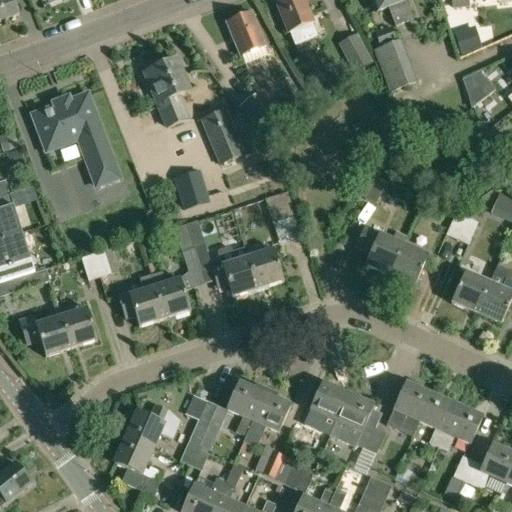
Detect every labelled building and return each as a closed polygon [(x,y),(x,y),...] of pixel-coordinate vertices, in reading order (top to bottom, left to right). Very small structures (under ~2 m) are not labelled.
[(0,0),(0,23),(19,17),(12,0),(0,0)] [(317,38),(312,25),(313,24),(304,0),(285,0),(277,3),(289,33),(290,33),(295,46),(317,38)] [(411,22),(402,0),(370,0),(376,15),(388,10),(395,28),(411,22)] [(470,0),(451,0),(453,9),(468,7),(467,1),(470,0)] [(265,51),(251,13),(225,23),(237,57),(259,49),(261,53),(265,51)] [(482,49),(475,27),(455,34),(461,56),(482,49)] [(397,43),(391,29),(375,35),(380,49),(397,43)] [(371,65),(364,51),(357,36),(339,45),(353,74),(371,65)] [(417,85),(405,53),(378,63),(389,95),(417,85)] [(144,75),(162,119),(167,130),(190,121),(179,96),(188,92),(176,62),(144,75)] [(480,72),(463,81),(467,96),(475,107),(495,92),(480,72)] [(321,91),(324,76),(311,73),(308,89),(321,91)] [(56,109),(34,118),(48,153),(80,141),(81,144),(103,136),(88,96),(70,103),(69,100),(54,106),(56,109)] [(260,135),(278,123),(257,96),(240,109),(260,135)] [(227,111),(200,122),(220,168),(249,155),(242,137),(238,139),(227,111)] [(0,137),(0,144),(3,153),(19,148),(14,133),(0,137)] [(511,146),(500,156),(507,166),(511,162),(511,146)] [(109,150),(87,159),(98,188),(121,179),(109,150)] [(10,168),(25,163),(20,151),(5,155),(10,168)] [(173,180),(184,213),(211,205),(200,171),(173,180)] [(386,183),(374,178),(364,200),(376,205),(386,183)] [(23,200),(36,197),(33,188),(20,191),(23,200)] [(288,194),(287,194),(265,201),(273,224),(280,247),(303,240),(295,217),(288,194)] [(0,241),(22,234),(10,195),(0,198),(0,241)] [(473,205),(467,220),(458,242),(468,247),(478,224),(484,211),(488,213),(493,201),(485,197),(473,205)] [(446,237),(458,242),(467,220),(456,215),(446,237)] [(198,223),(185,227),(193,250),(205,246),(198,223)] [(185,227),(175,230),(189,274),(199,271),(193,250),(185,227)] [(365,266),(390,277),(404,246),(366,228),(356,250),(370,256),(365,266)] [(35,275),(30,260),(22,234),(0,241),(0,284),(8,283),(8,284),(35,275)] [(429,257),(404,246),(390,277),(414,288),(429,257)] [(212,269),(210,270),(214,283),(215,283),(218,292),(228,289),(231,300),(248,294),(249,297),(258,295),(257,292),(247,259),(244,249),(231,253),(230,250),(229,250),(229,249),(220,252),(220,253),(218,254),(220,261),(211,264),(212,269)] [(245,249),(244,249),(247,259),(257,292),(258,295),(269,291),(268,288),(283,283),(273,251),(248,259),(245,249)] [(105,252),(92,256),(99,280),(112,276),(105,252)] [(81,260),(89,283),(99,280),(92,256),(81,260)] [(152,264),(147,266),(151,277),(150,278),(153,288),(164,322),(190,313),(184,293),(180,280),(165,285),(162,273),(156,276),(152,264)] [(500,327),(506,315),(506,314),(511,317),(511,274),(497,268),(490,284),(476,316),(500,327)] [(50,283),(46,271),(35,275),(8,284),(12,295),(50,283)] [(451,305),(476,316),(490,284),(465,273),(451,305)] [(127,295),(118,297),(125,321),(134,318),(138,330),(164,322),(153,288),(150,278),(140,281),(143,291),(128,296),(127,295)] [(86,310),(60,318),(70,351),(96,342),(86,310)] [(60,318),(37,325),(36,326),(33,319),(20,323),(27,347),(40,343),(45,359),(70,351),(60,318)] [(237,433),(246,437),(247,437),(265,396),(239,385),(227,412),(218,407),(200,447),(211,451),(222,427),(222,426),(228,412),(244,419),(237,433)] [(321,433),(330,437),(348,396),(324,385),(312,412),(327,419),(321,433)] [(420,423),(432,397),(406,385),(388,426),(397,430),(414,438),(420,423)] [(257,450),(266,429),(279,434),(291,407),(265,396),(247,437),(246,437),(243,444),(257,450)] [(355,448),(355,447),(365,451),(365,450),(375,429),(381,416),(372,412),(374,408),(348,396),(330,437),(340,442),(355,448)] [(429,444),(439,449),(457,408),(432,397),(420,423),(435,430),(429,444)] [(207,403),(200,417),(189,442),(200,447),(218,407),(207,403)] [(137,414),(126,440),(154,452),(161,435),(173,441),(181,423),(168,418),(170,413),(156,407),(151,419),(137,414)] [(483,420),(457,408),(439,449),(447,453),(454,438),(471,446),(483,420)] [(385,434),(375,429),(365,450),(376,455),(385,434)] [(116,465),(127,470),(123,479),(126,487),(127,487),(135,491),(143,488),(147,478),(158,483),(162,473),(147,467),(154,452),(126,440),(116,465)] [(180,463),(191,468),(200,447),(189,442),(180,463)] [(201,473),(211,451),(200,447),(191,468),(201,473)] [(284,459),(273,455),(274,452),(265,447),(255,471),(264,475),(263,476),(274,481),(283,460),(284,459)] [(483,468),(473,463),(464,483),(483,491),(490,477),(506,484),(511,470),(511,455),(492,447),(483,468)] [(453,478),(464,483),(473,463),(462,458),(453,478)] [(294,464),(284,459),(283,460),(274,481),(285,485),(294,464)] [(305,469),(296,465),(294,464),(285,485),(295,490),(305,469)] [(6,506),(32,486),(15,465),(0,477),(0,509),(5,505),(6,506)] [(315,473),(305,469),(295,490),(305,494),(315,473)] [(403,482),(407,474),(399,470),(395,479),(403,482)] [(231,473),(226,484),(213,511),(243,511),(245,510),(229,503),(235,488),(234,488),(240,476),(231,473)] [(355,511),(367,511),(381,483),(371,478),(355,511)] [(443,497),(454,502),(462,484),(452,479),(443,497)] [(183,511),(213,511),(226,484),(217,480),(211,495),(194,488),(183,511)] [(381,511),(392,489),(392,488),(381,483),(367,511),(381,511)] [(337,511),(346,493),(337,489),(335,495),(326,511),(337,511)] [(296,511),(326,511),(335,495),(326,491),(320,505),(303,497),(296,511)] [(274,511),(277,506),(274,505),(268,502),(263,511),(249,511),(245,510),(243,511),(274,511)]
